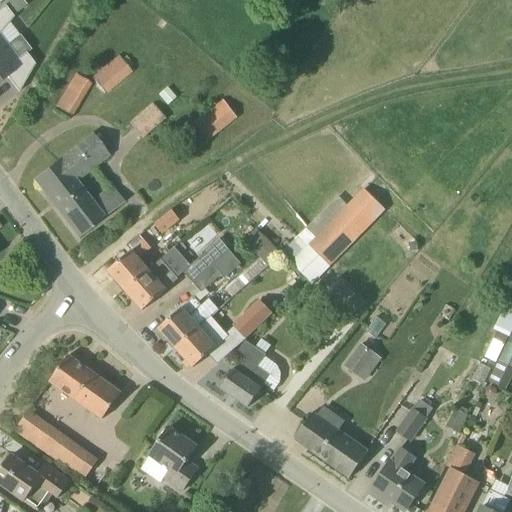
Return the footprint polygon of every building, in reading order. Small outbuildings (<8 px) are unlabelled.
[(0,47),(6,42),(0,34),(0,29),(14,15),(5,3),(0,6),(0,47)] [(6,42),(0,47),(0,77),(6,73),(18,89),(34,62),(26,50),(17,57),(6,42)] [(118,57),(93,76),(106,92),(130,73),(118,57)] [(71,115),(82,96),(90,83),(75,74),(68,87),(56,106),(71,115)] [(129,119),(142,136),(167,116),(154,99),(129,119)] [(237,119),(223,100),(189,125),(203,144),(237,119)] [(47,169),(34,180),(79,238),(108,216),(94,199),(78,178),(110,154),(94,133),(67,154),(47,169)] [(363,188),(307,246),(326,264),(330,268),(386,210),(363,188)] [(161,235),(179,220),(171,210),(153,225),(161,235)] [(252,249),(265,237),(256,228),(243,240),(252,249)] [(168,254),(183,241),(174,231),(159,244),(168,254)] [(190,267),(183,273),(193,284),(214,264),(229,251),(219,239),(203,253),(204,254),(190,267)] [(124,289),(149,267),(140,257),(150,248),(144,241),(108,272),(124,289)] [(151,269),(149,267),(124,289),(143,311),(178,280),(171,272),(161,261),(151,269)] [(222,274),(214,264),(193,284),(201,293),(222,274)] [(175,347),(199,325),(190,315),(201,305),(194,298),(159,329),(175,347)] [(244,336),(271,310),(261,298),(233,324),(244,336)] [(511,302),(504,299),(492,328),(509,335),(511,327),(511,302)] [(201,326),(199,325),(175,347),(193,368),(229,336),(221,327),(211,316),(201,326)] [(248,407),(261,390),(272,375),(259,366),(267,355),(247,341),(238,355),(247,361),(238,372),(232,368),(218,386),(248,407)] [(361,343),(344,366),(357,376),(374,353),(361,343)] [(103,419),(121,393),(69,356),(52,380),(103,419)] [(511,374),(511,366),(499,361),(488,383),(504,390),(511,374)] [(410,441),(432,410),(420,402),(398,432),(410,441)] [(459,433),(468,415),(455,409),(446,427),(459,433)] [(68,469),(82,450),(29,412),(15,431),(68,469)] [(368,454),(337,432),(315,416),(312,414),(294,440),(350,479),(368,454)] [(183,493),(200,471),(188,461),(197,447),(169,428),(150,455),(151,456),(141,470),(162,484),(166,479),(183,493)] [(391,461),(369,492),(382,501),(385,497),(406,511),(426,483),(407,469),(415,459),(401,449),(392,462),(391,461)] [(0,471),(0,484),(25,502),(38,511),(40,511),(51,497),(55,499),(69,481),(45,464),(38,473),(12,455),(0,471)] [(463,511),(479,483),(451,469),(429,511),(463,511)] [(217,511),(247,511),(259,496),(239,482),(217,511)] [(504,501),(503,501),(505,498),(492,491),(491,494),(481,511),(503,511),(506,509),(502,507),(504,501)]
